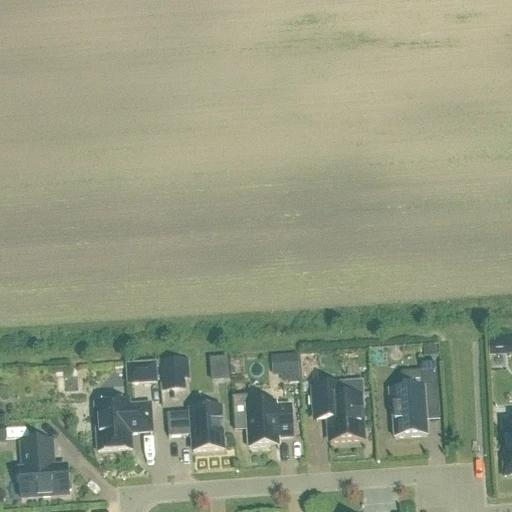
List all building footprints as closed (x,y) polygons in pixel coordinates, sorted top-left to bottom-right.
[(511,355),(511,339),(482,340),(482,356),(511,355)] [(294,379),(291,356),(265,359),(267,382),(294,379)] [(183,380),(182,366),(164,367),(165,382),(183,380)] [(427,440),(424,403),(438,403),(435,367),(421,368),(422,392),(389,395),(390,413),(392,413),(394,442),(427,440)] [(127,370),(128,388),(156,386),(155,368),(127,370)] [(313,392),(314,418),(315,426),(329,425),(330,447),(362,445),(359,401),(339,402),(338,390),(313,392)] [(247,401),(232,402),(235,434),(247,433),(248,452),(270,451),(279,450),(278,442),(293,441),(291,410),(276,411),(276,407),(247,409),(247,401)] [(150,409),(129,410),(128,406),(95,408),(98,456),(132,454),(131,438),(152,436),(150,409)] [(223,454),(220,412),(190,414),(191,417),(167,418),(169,442),(192,440),(193,456),(223,454)] [(511,425),(504,426),(507,461),(502,461),(503,474),(508,479),(511,478),(511,425)] [(50,472),(50,466),(53,466),(51,446),(21,448),(23,474),(19,474),(21,503),(68,499),(68,497),(71,493),(71,485),(67,482),(66,471),(50,472)]
